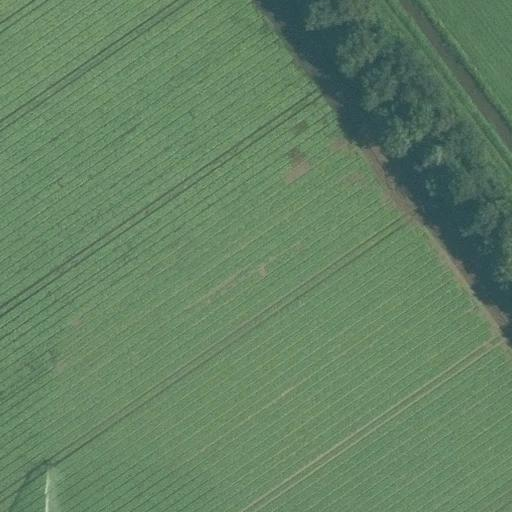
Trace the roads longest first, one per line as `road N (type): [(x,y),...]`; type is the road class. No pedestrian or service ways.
road 1 (track): [(511,172),(385,0)]
road 2 (track): [(511,120),(422,0)]
